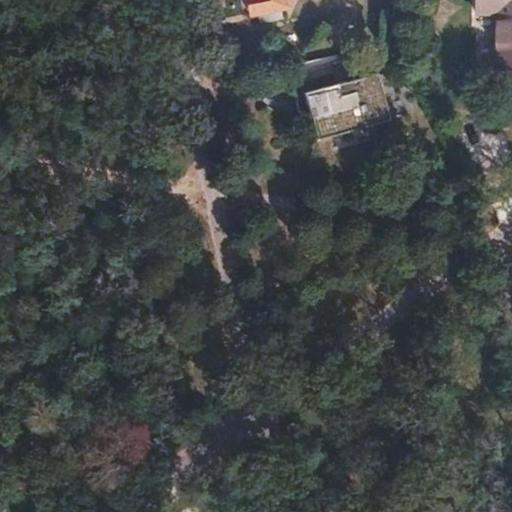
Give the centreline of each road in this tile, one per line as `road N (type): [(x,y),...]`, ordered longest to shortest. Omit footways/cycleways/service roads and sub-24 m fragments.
road 1 (track): [(125,511),(254,414),(511,247)]
road 2 (residential): [(208,193),(273,511)]
road 3 (residential): [(511,244),(208,193)]
road 4 (residential): [(208,193),(0,160)]
road 5 (residential): [(171,0),(208,193)]
